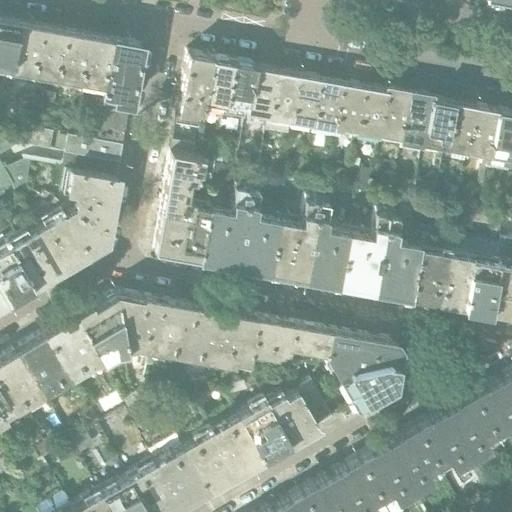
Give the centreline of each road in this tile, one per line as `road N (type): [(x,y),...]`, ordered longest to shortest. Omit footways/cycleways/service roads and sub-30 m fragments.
road 1 (residential): [(123,261),(476,331)]
road 2 (residential): [(203,511),(447,373),(476,331)]
road 3 (residential): [(123,261),(163,19)]
road 4 (residential): [(306,43),(511,81)]
road 5 (residential): [(163,19),(306,43)]
road 6 (residential): [(0,325),(123,261)]
